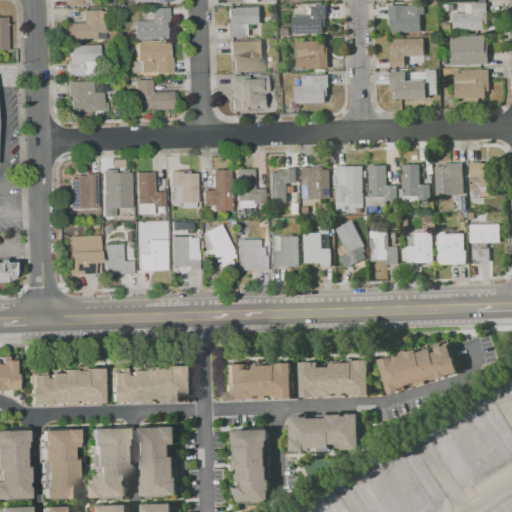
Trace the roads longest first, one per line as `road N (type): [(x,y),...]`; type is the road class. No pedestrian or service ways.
road 1 (residential): [(0,401),(25,415),(380,403),(467,377),(476,366),(470,338)]
road 2 (residential): [(38,142),(511,127)]
road 3 (secondary): [(143,317),(476,305)]
road 4 (tertiary): [(44,320),(32,0)]
road 5 (residential): [(205,511),(199,315)]
road 6 (residential): [(199,137),(195,0)]
road 7 (residential): [(359,132),(355,0)]
